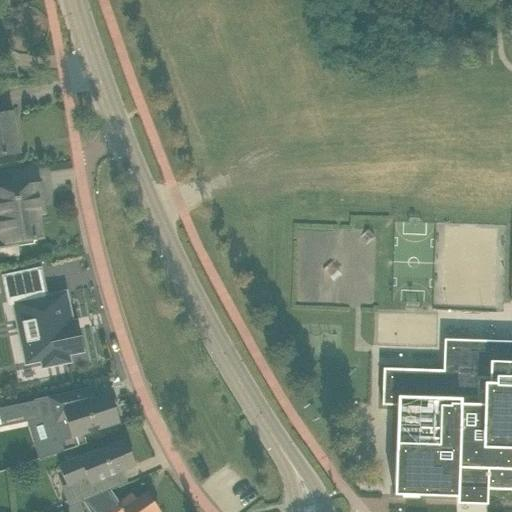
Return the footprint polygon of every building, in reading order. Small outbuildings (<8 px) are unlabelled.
[(0,155),(18,152),(10,113),(0,114),(0,155)] [(0,258),(18,256),(16,242),(20,241),(40,238),(37,216),(43,215),(38,184),(32,185),(12,188),(0,189),(0,258)] [(39,269),(2,277),(8,306),(13,305),(18,304),(24,334),(20,335),(26,362),(41,359),(41,360),(42,367),(68,362),(67,355),(81,352),(77,330),(75,322),(71,323),(64,293),(45,297),(39,269)] [(382,369),(381,406),(396,406),(394,452),(393,485),(393,496),(457,498),(457,493),(487,494),(487,490),(511,490),(511,351),(443,350),(442,371),(382,369)] [(95,386),(33,400),(38,422),(54,419),(61,439),(71,436),(71,437),(117,422),(115,416),(118,415),(114,401),(110,402),(108,396),(99,399),(95,386)] [(58,465),(65,485),(71,483),(79,504),(104,493),(99,480),(134,465),(123,441),(98,452),(97,450),(58,465)] [(110,491),(84,502),(91,511),(158,511),(145,493),(135,500),(131,494),(118,503),(110,491)]
